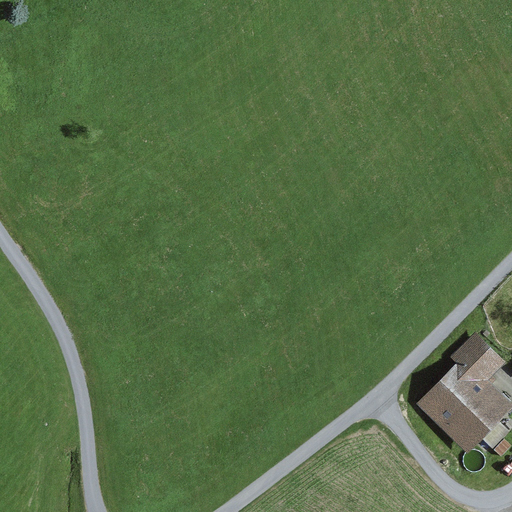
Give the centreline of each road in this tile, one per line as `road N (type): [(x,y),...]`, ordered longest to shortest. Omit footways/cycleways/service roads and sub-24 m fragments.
road 1 (track): [(511,263),(428,354),(229,511)]
road 2 (track): [(98,511),(78,364),(0,229)]
road 3 (track): [(503,511),(447,483),(375,396)]
